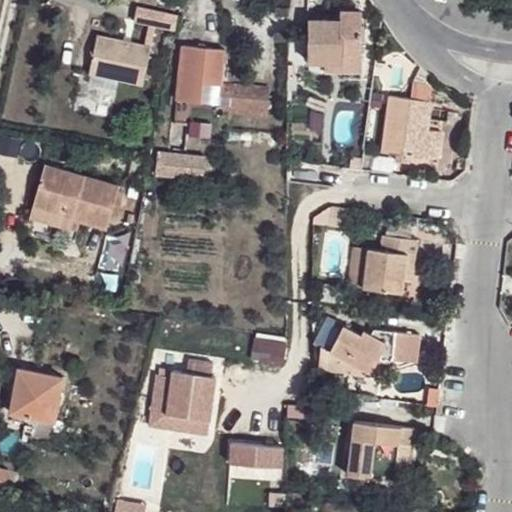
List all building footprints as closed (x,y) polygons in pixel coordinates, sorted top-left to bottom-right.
[(138,6),(134,22),(163,29),(166,13),(138,6)] [(342,56),(360,56),(361,9),(341,9),(341,18),(308,17),(309,63),(342,64),(342,56)] [(118,81),(144,86),(151,47),(97,36),(89,75),(118,81)] [(223,50),(181,45),(175,100),(200,103),(202,83),(220,85),(223,50)] [(342,64),(309,63),(309,72),(361,73),(360,56),(342,56),(342,64)] [(89,75),(88,85),(116,91),(118,81),(89,75)] [(268,91),(220,85),(217,105),(267,111),(268,91)] [(410,98),(388,95),(381,151),(439,160),(448,93),(411,88),(410,98)] [(4,137),(1,151),(21,155),(24,141),(4,137)] [(203,157),(156,150),(153,173),(200,179),(203,157)] [(44,164),(31,205),(69,216),(77,219),(105,227),(118,186),(44,164)] [(31,205),(27,216),(66,227),(69,216),(31,205)] [(66,227),(73,230),(77,219),(69,216),(66,227)] [(381,250),(369,249),(364,288),(404,293),(405,281),(406,274),(414,275),(419,240),(383,235),(381,250)] [(369,249),(353,246),(348,285),(364,288),(369,249)] [(348,375),(378,380),(371,374),(330,352),(344,327),(335,323),(321,348),(319,369),(348,372),(348,375)] [(344,327),(330,352),(371,374),(379,360),(384,351),(393,356),(401,360),(423,355),(425,335),(375,329),(372,334),(365,330),(361,334),(345,326),(344,327)] [(250,361),(286,366),(286,344),(254,338),(250,361)] [(384,351),(379,360),(389,365),(393,356),(384,351)] [(187,373),(212,377),(214,363),(189,358),(187,373)] [(63,376),(18,368),(9,413),(11,413),(35,417),(53,421),(63,376)] [(187,373),(173,370),(168,397),(166,414),(191,419),(209,420),(215,377),(212,377),(187,373)] [(283,388),(260,384),(257,404),(281,406),(283,388)] [(438,388),(425,387),(422,405),(435,407),(438,388)] [(166,414),(168,397),(155,395),(153,406),(151,406),(150,420),(164,421),(162,430),(190,434),(191,419),(166,414)] [(137,406),(134,421),(145,423),(147,407),(137,406)] [(33,425),(35,417),(11,413),(9,420),(33,425)] [(344,421),(328,418),(325,438),(342,441),(344,421)] [(209,420),(191,419),(190,434),(207,437),(209,420)] [(415,429),(354,421),(348,475),(396,481),(400,445),(412,446),(413,446),(415,429)] [(280,467),(281,445),(231,443),(230,464),(280,467)] [(400,445),(396,481),(407,482),(412,446),(400,445)]
